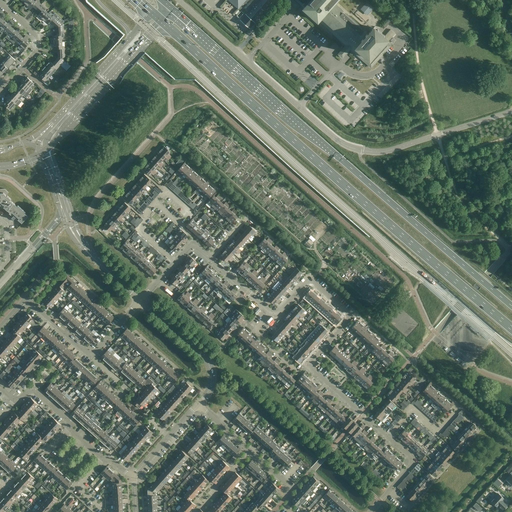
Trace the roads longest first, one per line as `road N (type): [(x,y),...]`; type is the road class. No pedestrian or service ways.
road 1 (trunk): [(162,21),(511,329)]
road 2 (trunk): [(511,306),(168,5)]
road 3 (unclassified): [(511,111),(384,151),(349,147),(178,0)]
road 4 (residential): [(387,437),(309,365),(347,312),(310,280),(271,314)]
road 5 (secondary): [(47,149),(162,21)]
road 6 (residential): [(134,475),(100,458),(31,387),(14,400)]
road 7 (secondary): [(152,12),(52,122)]
road 8 (unclassified): [(196,405),(211,382),(207,362),(140,300)]
road 9 (residential): [(293,489),(196,405)]
road 10 (residential): [(0,325),(24,297),(91,356)]
road 11 (residential): [(0,89),(38,51),(38,38),(0,2)]
